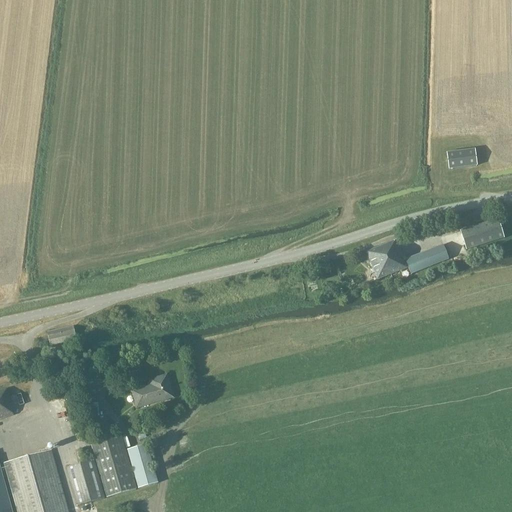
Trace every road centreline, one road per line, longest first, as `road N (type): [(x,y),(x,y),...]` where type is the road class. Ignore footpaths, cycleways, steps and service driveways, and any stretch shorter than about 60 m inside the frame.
road 1 (tertiary): [(0,324),(511,198)]
road 2 (track): [(0,304),(117,284),(155,290)]
